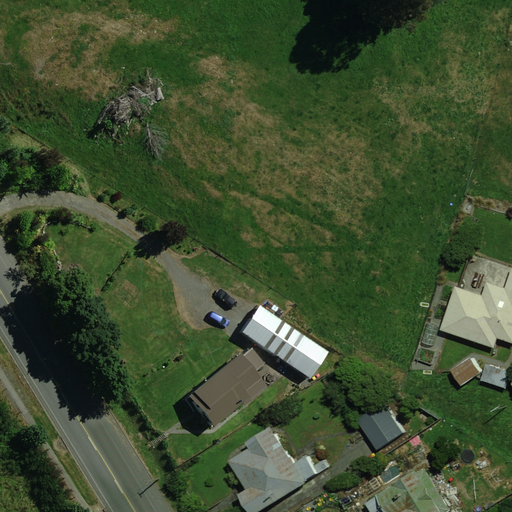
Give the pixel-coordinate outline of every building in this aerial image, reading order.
[(511,265),(477,252),(445,334),(505,358),(511,342),(511,265)] [(256,310),(238,340),(315,385),(332,355),(256,310)] [(247,358),(189,401),(214,435),(273,392),(247,358)] [(511,369),(493,362),(485,382),(511,392),(511,369)] [(0,393),(0,431),(17,421),(0,393)] [(396,411),(367,428),(384,457),(413,441),(396,411)] [(251,504),(255,511),(282,511),(334,479),(316,451),(302,461),(282,430),(234,460),(259,499),(251,504)] [(458,511),(435,470),(375,503),(379,511),(458,511)]
